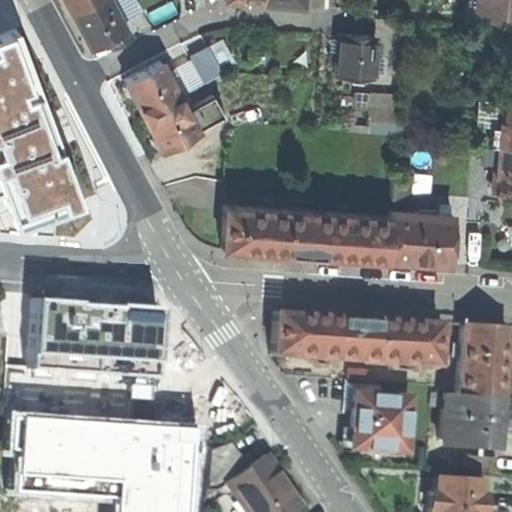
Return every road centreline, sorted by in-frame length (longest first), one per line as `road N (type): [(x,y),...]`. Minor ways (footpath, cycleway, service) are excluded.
road 1 (residential): [(185,273),(511,294)]
road 2 (residential): [(185,273),(41,0)]
road 3 (residential): [(185,273),(346,511)]
road 4 (residential): [(185,273),(0,258)]
